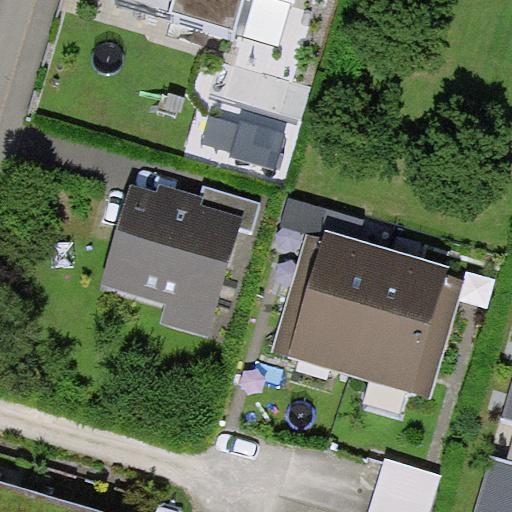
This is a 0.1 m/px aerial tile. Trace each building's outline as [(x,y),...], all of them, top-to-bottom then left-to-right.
[(282,0),(299,5),(299,0),(110,0),(106,14),(244,53),(259,0),(282,0)] [(212,325),(242,224),(133,191),(103,292),(212,325)] [(291,363),(355,382),(391,259),(328,241),(291,363)] [(355,382),(418,401),(455,278),(391,259),(355,382)] [(511,511),(511,400),(506,420),(511,421),(511,452),(508,466),(492,461),(476,511),(511,511)] [(435,511),(444,482),(380,464),(367,511),(435,511)] [(0,511),(28,511),(31,504),(0,494),(0,511)]
